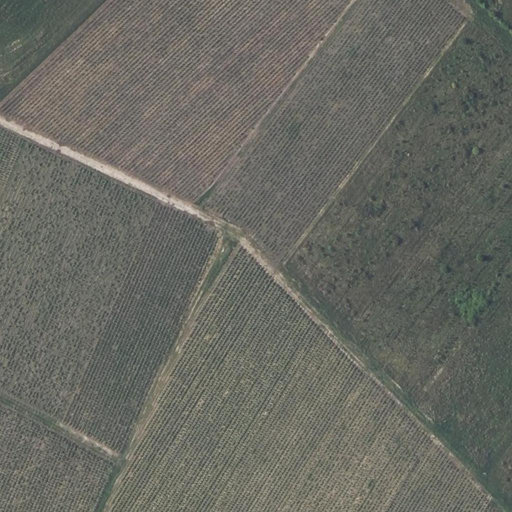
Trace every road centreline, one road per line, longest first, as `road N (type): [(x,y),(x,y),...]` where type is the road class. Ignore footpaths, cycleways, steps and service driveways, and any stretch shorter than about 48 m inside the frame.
road 1 (track): [(0,122),(233,232),(498,511)]
road 2 (track): [(101,511),(233,232)]
road 3 (track): [(193,213),(353,0)]
road 4 (track): [(0,398),(122,464)]
